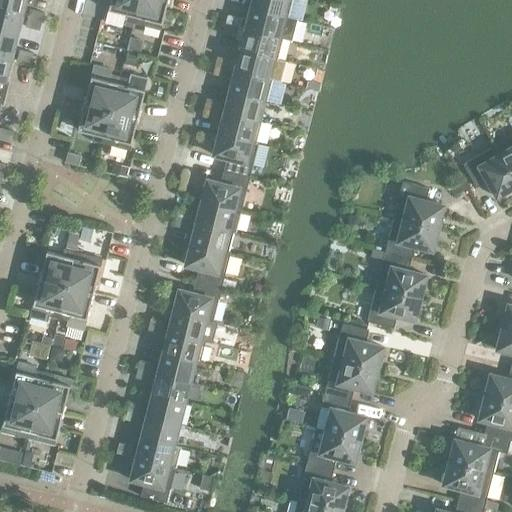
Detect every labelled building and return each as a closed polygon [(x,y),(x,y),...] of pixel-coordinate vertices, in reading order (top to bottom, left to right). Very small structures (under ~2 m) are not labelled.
[(0,0),(0,11),(22,17),(26,0),(0,0)] [(134,23),(139,0),(111,0),(105,22),(122,26),(123,20),(126,21),(134,23)] [(160,30),(168,0),(139,0),(134,23),(160,30)] [(252,0),(251,8),(288,17),(292,0),(252,0)] [(298,20),(288,17),(251,8),(248,20),(228,15),(226,24),(240,27),(246,29),(283,38),(293,41),(298,20)] [(30,10),(28,18),(42,22),(44,13),(30,10)] [(0,33),(17,38),(22,17),(0,11),(0,33)] [(40,30),(42,22),(28,18),(26,27),(40,30)] [(238,36),(240,27),(226,24),(224,32),(238,36)] [(277,59),(283,38),(246,29),(240,50),(277,59)] [(17,38),(0,33),(0,55),(11,59),(17,38)] [(131,37),(128,50),(141,53),(144,41),(131,37)] [(31,63),(34,54),(20,50),(17,60),(31,63)] [(272,80),(277,59),(240,50),(235,70),(272,80)] [(0,79),(6,81),(11,59),(0,55),(0,79)] [(127,55),(125,63),(135,66),(137,58),(127,55)] [(217,57),(215,65),(229,69),(231,60),(217,57)] [(112,110),(120,77),(110,75),(112,70),(94,65),(85,103),(112,110)] [(227,78),(229,69),(215,65),(213,74),(227,78)] [(272,80),(235,70),(230,91),(267,101),(272,80)] [(129,79),(120,77),(112,110),(138,117),(148,78),(131,74),(129,79)] [(308,81),(306,88),(320,92),(321,85),(308,81)] [(267,101),(230,91),(224,112),(262,122),(267,101)] [(207,99),(205,107),(219,111),(221,102),(207,99)] [(103,143),(112,110),(85,103),(78,130),(94,134),(93,140),(103,143)] [(216,119),(219,111),(205,107),(202,116),(216,119)] [(130,150),(138,117),(112,110),(103,143),(130,150)] [(262,122),(224,112),(219,133),(256,143),(257,142),(262,122)] [(14,131),(0,127),(0,138),(11,141),(14,131)] [(256,143),(219,133),(213,155),(227,159),(224,171),(250,177),(259,142),(257,142),(256,143)] [(511,135),(495,146),(511,176),(511,135)] [(497,197),(511,188),(511,176),(495,146),(494,146),(499,155),(480,165),(475,157),(463,164),(477,187),(488,181),(497,197)] [(82,156),(68,152),(65,162),(79,166),(82,156)] [(114,164),(112,173),(127,177),(130,167),(114,164)] [(455,168),(450,171),(454,178),(459,175),(455,168)] [(241,211),(250,177),(224,171),(220,183),(207,179),(202,201),(241,211)] [(403,182),(394,216),(439,228),(444,205),(427,200),(430,188),(403,182)] [(236,232),(241,211),(202,201),(196,222),(234,232),(236,232)] [(179,208),(177,217),(191,221),(193,212),(179,208)] [(433,251),(439,228),(394,216),(385,251),(412,258),(415,246),(433,251)] [(188,229),(191,221),(177,217),(174,226),(188,229)] [(234,232),(196,222),(191,243),(228,253),(229,251),(234,232)] [(82,230),(78,245),(88,247),(92,232),(82,230)] [(69,232),(65,249),(75,252),(80,234),(69,232)] [(231,252),(229,251),(228,253),(191,243),(185,265),(198,268),(195,280),(222,287),(231,252)] [(412,258),(385,251),(370,247),(368,255),(383,259),(377,286),(421,298),(426,275),(409,270),(412,258)] [(67,285),(75,252),(65,249),(63,256),(47,251),(40,278),(67,285)] [(86,255),(75,252),(67,285),(94,292),(100,265),(84,261),(86,255)] [(59,318),(67,285),(40,278),(30,316),(47,321),(48,315),(59,318)] [(213,321),(222,287),(195,280),(192,293),(179,289),(174,311),(213,321)] [(84,330),(94,292),(67,285),(59,318),(69,320),(67,326),(84,330)] [(415,320),(421,298),(377,286),(368,321),(394,328),(397,316),(415,320)] [(300,295),(297,306),(308,310),(311,298),(300,295)] [(511,329),(511,304),(508,304),(503,327),(511,329)] [(218,322),(213,321),(174,311),(168,332),(206,342),(213,343),(218,322)] [(319,317),(317,327),(329,330),(332,320),(319,317)] [(151,318),(149,327),(163,331),(165,322),(151,318)] [(343,323),(334,358),(378,370),(384,347),(366,342),(369,330),(343,323)] [(168,332),(163,331),(149,327),(146,336),(166,341),(163,353),(196,361),(200,363),(206,342),(168,332)] [(511,329),(503,327),(497,349),(511,353),(511,364),(511,366),(511,329)] [(56,334),(53,345),(63,348),(66,337),(56,334)] [(28,338),(26,353),(50,355),(52,341),(28,338)] [(53,347),(50,360),(62,362),(65,350),(53,347)] [(196,361),(163,353),(158,374),(190,382),(196,361)] [(372,392),(378,370),(334,358),(325,393),(351,400),(354,388),(372,392)] [(140,360),(138,369),(152,372),(154,364),(140,360)] [(37,405),(46,372),(36,370),(37,366),(20,362),(11,398),(37,405)] [(511,366),(508,378),(491,374),(485,396),(511,403),(511,366)] [(150,381),(152,372),(138,369),(136,378),(150,381)] [(73,379),(46,372),(37,405),(64,412),(73,379)] [(190,382),(158,374),(152,395),(185,403),(190,382)] [(348,412),(351,400),(325,393),(316,427),(326,430),(325,430),(360,439),(366,416),(348,412)] [(185,403),(152,395),(147,416),(180,424),(185,403)] [(511,403),(485,396),(479,419),(488,421),(484,434),(511,440),(511,403)] [(29,438),(37,405),(11,398),(2,431),(29,438)] [(130,402),(127,411),(141,414),(144,406),(130,402)] [(57,439),(64,412),(37,405),(29,438),(39,441),(41,435),(57,439)] [(290,408),(287,420),(302,424),(305,412),(290,408)] [(139,423),(141,414),(127,411),(125,419),(139,423)] [(180,424),(147,416),(142,437),(174,445),(180,424)] [(355,462),(360,439),(325,430),(326,430),(316,427),(307,463),(334,470),(337,458),(355,462)] [(511,440),(484,434),(477,432),(474,444),(455,439),(449,462),(493,473),(499,451),(507,454),(511,440)] [(181,447),(174,445),(142,437),(136,458),(176,468),(181,447)] [(119,443),(117,453),(131,456),(133,446),(119,443)] [(1,446),(0,450),(0,460),(22,465),(25,452),(1,446)] [(25,452),(22,465),(31,467),(34,454),(25,452)] [(176,468),(136,458),(131,480),(144,483),(141,496),(167,503),(176,468)] [(486,500),(493,473),(449,462),(443,485),(461,489),(458,501),(485,508),(486,500)] [(331,482),(334,470),(307,463),(298,498),(343,509),(348,486),(331,482)] [(203,476),(200,488),(213,491),(216,479),(203,476)] [(341,511),(343,509),(298,498),(294,511),(341,511)] [(486,500),(485,508),(497,511),(499,504),(486,500)] [(483,511),(485,508),(458,501),(455,511),(450,511),(437,509),(436,511),(483,511)]
